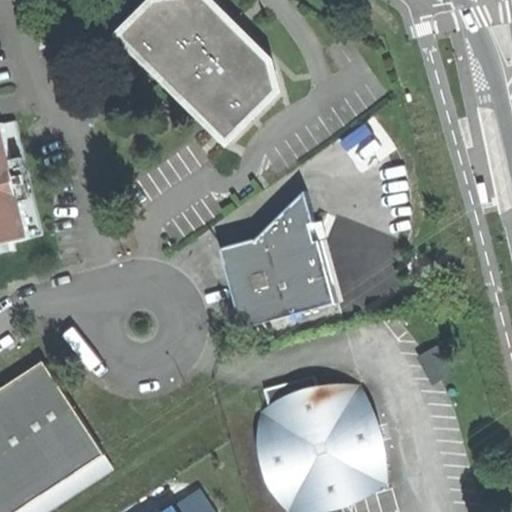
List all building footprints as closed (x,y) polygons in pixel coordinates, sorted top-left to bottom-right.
[(159,0),(124,36),(177,89),(232,144),(281,95),(274,62),(212,0),(159,0)] [(0,256),(18,253),(16,245),(34,241),(22,189),(32,186),(30,177),(19,180),(7,127),(0,128),(0,256)] [(237,290),(248,331),(342,307),(313,197),(259,244),(227,253),(237,290)] [(48,365),(0,395),(0,511),(25,511),(109,459),(79,413),(48,365)] [(267,390),(272,406),(294,394),(321,385),(317,377),(288,384),(267,390)] [(272,406),(264,412),(262,438),(267,464),(275,489),(289,511),(333,511),(345,510),(369,501),(390,487),(393,460),(388,432),(379,403),(363,386),(343,382),(321,385),(294,394),(272,406)] [(59,511),(118,474),(109,459),(25,511),(59,511)]
